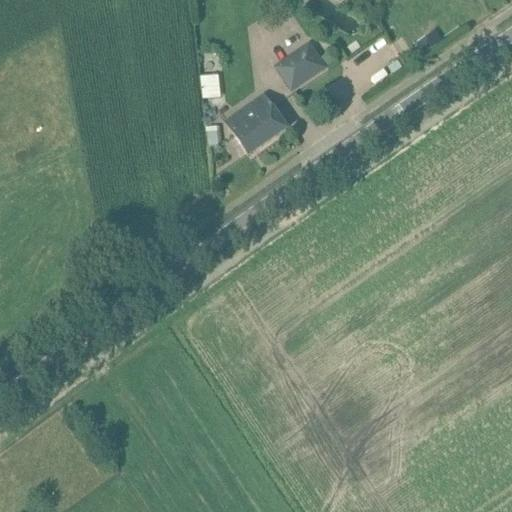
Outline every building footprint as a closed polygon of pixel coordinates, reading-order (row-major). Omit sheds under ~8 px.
[(324,70),(307,46),(273,67),(291,93),(324,70)] [(328,53),(319,58),(325,67),(333,61),(328,53)] [(218,77),(200,79),(202,101),(220,99),(218,77)] [(286,131),(265,100),(226,127),(248,157),(286,131)] [(222,147),(220,128),(206,129),(208,149),(222,147)] [(85,251),(64,266),(73,279),(88,268),(94,263),(85,251)]
